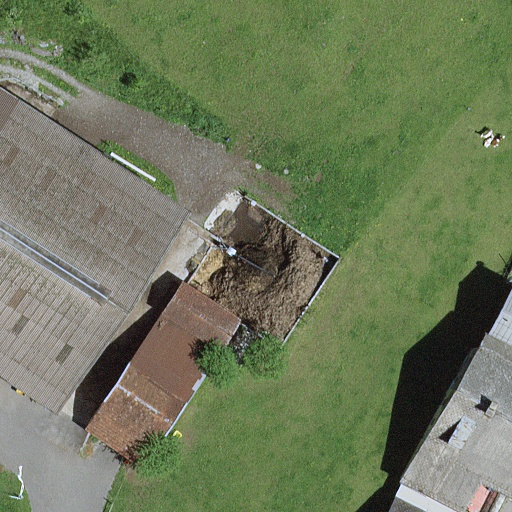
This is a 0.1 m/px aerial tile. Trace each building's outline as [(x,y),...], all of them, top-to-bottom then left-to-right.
[(172,217),(0,103),(0,372),(49,404),(172,217)] [(85,430),(129,460),(227,317),(182,287),(85,430)] [(511,295),(510,295),(479,353),(470,349),(448,391),(511,425),(511,295)] [(400,481),(458,511),(487,511),(511,466),(511,425),(448,391),(400,481)] [(411,511),(452,511),(403,487),(395,504),(411,511)]
